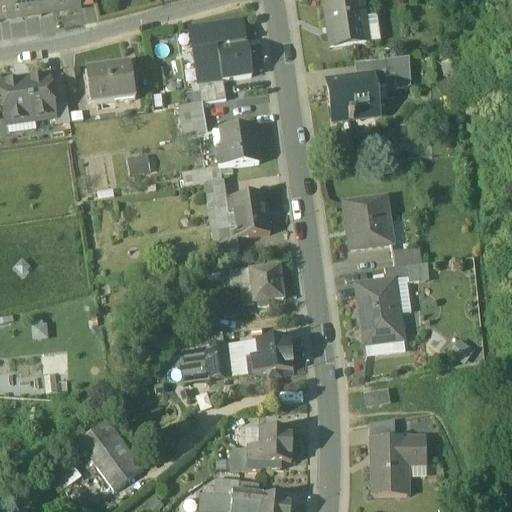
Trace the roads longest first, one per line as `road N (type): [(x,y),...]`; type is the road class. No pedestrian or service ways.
road 1 (tertiary): [(274,0),(330,427),(323,511)]
road 2 (residential): [(230,0),(69,47),(0,58)]
